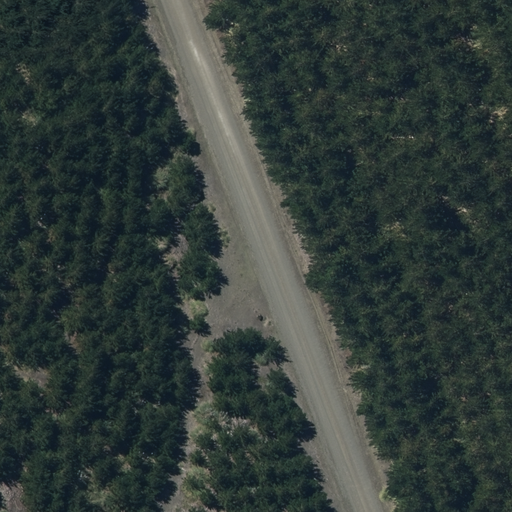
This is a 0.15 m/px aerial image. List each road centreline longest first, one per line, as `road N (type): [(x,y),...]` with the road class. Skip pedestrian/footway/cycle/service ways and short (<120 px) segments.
road 1 (track): [(218,0),(413,511)]
road 2 (track): [(186,511),(283,162)]
